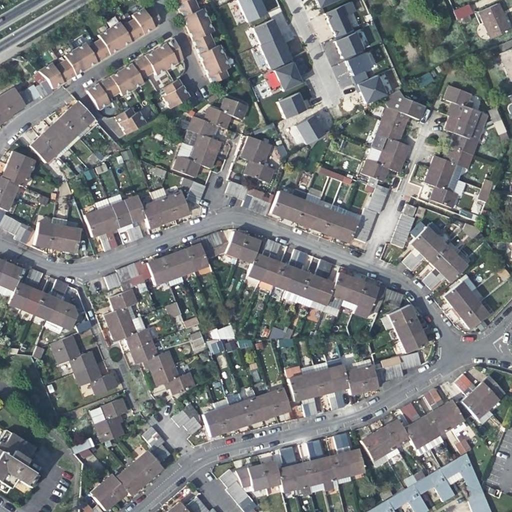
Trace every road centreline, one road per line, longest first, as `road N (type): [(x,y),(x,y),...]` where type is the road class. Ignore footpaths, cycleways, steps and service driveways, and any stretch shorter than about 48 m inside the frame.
road 1 (residential): [(459,355),(368,413),(192,461)]
road 2 (residential): [(198,225),(68,267),(0,244)]
road 3 (residential): [(371,267),(248,220),(198,225)]
road 4 (residential): [(432,112),(371,267)]
road 5 (residential): [(192,461),(109,353)]
road 6 (residential): [(459,355),(413,293),(371,267)]
